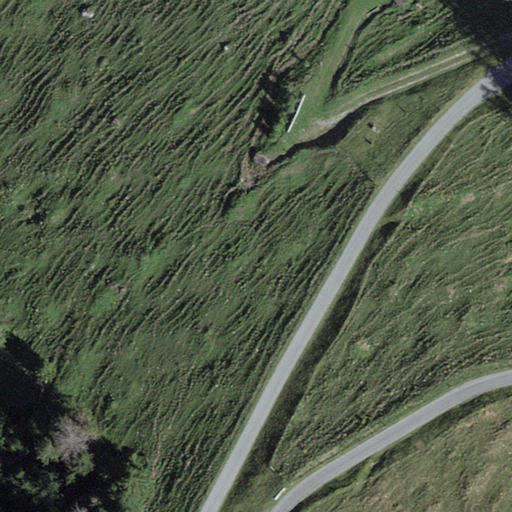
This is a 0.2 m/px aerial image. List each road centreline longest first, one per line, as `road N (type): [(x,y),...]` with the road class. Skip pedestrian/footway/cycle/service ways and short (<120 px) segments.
road 1 (track): [(208,511),(306,320),(393,179),(511,60)]
road 2 (track): [(511,40),(375,83),(317,122),(303,114),(368,0)]
road 3 (track): [(278,511),(294,492),(449,397),(511,379)]
